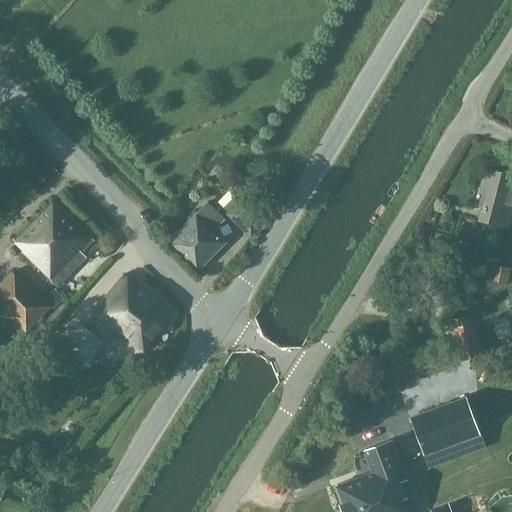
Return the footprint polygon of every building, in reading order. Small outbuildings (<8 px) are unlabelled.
[(511,219),(511,174),(486,167),(481,188),(487,190),(479,220),(510,228),(511,219)] [(259,211),(244,196),(226,214),(242,229),(259,211)] [(80,252),(92,241),(54,203),(15,242),(24,251),(21,254),(56,288),(86,258),(80,252)] [(224,219),(224,218),(208,203),(168,245),(198,273),(226,243),(213,231),(224,219)] [(491,262),(487,279),(505,283),(509,266),(491,262)] [(55,288),(44,299),(24,281),(22,283),(11,273),(0,284),(0,308),(27,333),(51,307),(52,309),(64,297),(55,288)] [(125,275),(93,313),(142,354),(174,316),(125,275)] [(459,360),(481,355),(476,329),(511,319),(511,295),(489,305),(491,312),(476,316),(450,322),(459,360)] [(103,343),(74,320),(59,338),(89,361),(103,343)] [(410,431),(424,468),(481,447),(466,410),(410,431)] [(70,442),(63,435),(54,445),(61,451),(70,442)] [(405,480),(390,439),(362,450),(370,472),(333,486),(340,505),(339,506),(340,511),(404,511),(400,500),(405,498),(400,482),(405,480)]
